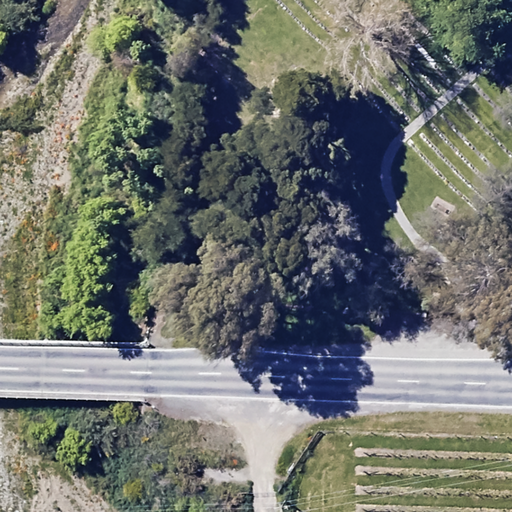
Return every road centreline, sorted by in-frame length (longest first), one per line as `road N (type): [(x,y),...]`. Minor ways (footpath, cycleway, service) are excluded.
road 1 (tertiary): [(0,373),(511,389)]
road 2 (track): [(267,511),(265,382)]
